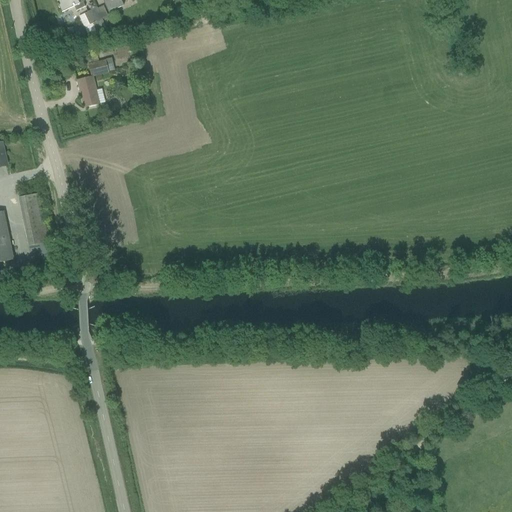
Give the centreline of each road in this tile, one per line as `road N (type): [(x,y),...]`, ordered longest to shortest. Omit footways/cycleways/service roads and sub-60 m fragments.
road 1 (unclassified): [(123,511),(85,345),(78,262),(13,0)]
road 2 (track): [(82,287),(511,271)]
road 3 (track): [(328,511),(511,361)]
